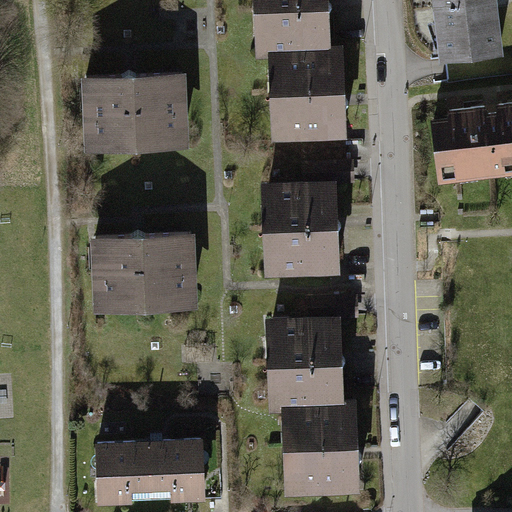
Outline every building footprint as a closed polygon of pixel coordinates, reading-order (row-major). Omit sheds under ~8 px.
[(268,0),(269,24),(262,28),(264,50),(276,49),(276,48),(328,46),(328,45),(327,11),(329,11),(333,4),(329,0),(268,0)] [(493,0),(435,0),(438,21),(441,20),(446,57),(499,51),(493,0)] [(276,48),(276,49),(277,69),(283,72),(285,107),(278,111),(279,133),(344,130),(343,107),(345,107),(349,99),(345,93),(343,93),(341,45),(328,45),(328,46),(276,48)] [(122,74),(87,75),(89,140),(111,140),(114,133),(159,131),(163,138),(184,137),(182,72),(136,73),(136,71),(129,68),(122,72),(122,74)] [(451,118),(434,120),(441,176),(461,174),(460,166),(476,164),(477,172),(506,168),(505,160),(511,159),(511,101),(499,103),(500,110),(487,111),(486,105),(450,109),(451,118)] [(304,181),(269,183),(270,204),(277,208),(278,242),(272,246),(273,268),(338,265),(336,230),(338,230),(341,223),(337,216),(336,216),(334,180),(347,180),(346,160),(304,161),(304,181)] [(130,234),(95,235),(98,300),(119,299),(123,292),(167,290),(171,297),(193,296),(191,231),(145,233),(145,231),(138,228),(130,232),(130,234)] [(276,403),(289,402),(342,400),(342,399),(340,365),(342,365),(346,358),(341,351),(340,351),(338,315),(351,315),(350,295),(307,296),(308,316),(273,318),(274,339),(281,342),(282,378),(276,381),(276,403)] [(292,464),(293,486),(358,483),(357,460),(358,460),(362,453),(358,446),(356,446),(354,399),(342,399),(342,400),(289,402),(290,423),(297,426),(298,460),(292,464)] [(151,440),(98,442),(100,495),(203,491),(201,438),(162,439),(162,432),(151,432),(151,440)]
